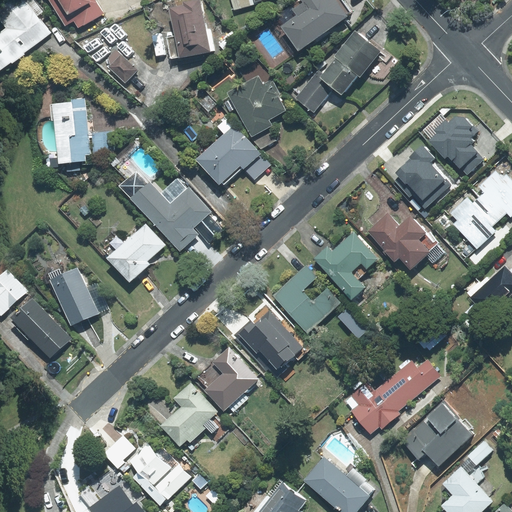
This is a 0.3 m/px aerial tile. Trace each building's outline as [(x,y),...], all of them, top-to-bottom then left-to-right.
[(23,53),(50,32),(37,16),(25,0),(24,0),(19,0),(0,14),(0,19),(7,28),(0,33),(0,69),(11,62),(12,63),(24,54),(23,53)] [(37,16),(43,12),(34,0),(25,0),(37,16)] [(50,0),(65,25),(74,20),(78,28),(103,13),(95,0),(50,0)] [(184,6),(169,8),(174,36),(167,37),(171,59),(214,51),(209,29),(206,30),(200,0),(193,0),(183,2),(184,6)] [(254,5),(252,0),(231,0),(234,10),(254,5)] [(300,0),(303,2),(293,9),(297,15),(281,26),(298,50),(347,16),(345,14),(349,11),(341,0),(300,0)] [(239,39),(232,31),(220,43),(227,50),(239,39)] [(355,31),(334,56),(336,58),(358,75),(359,76),(377,55),(386,62),(391,56),(369,38),(367,41),(355,31)] [(125,83),(137,70),(116,50),(108,58),(111,66),(109,67),(125,83)] [(342,95),(358,75),(336,58),(323,74),(320,78),(333,88),(342,95)] [(320,78),(323,74),(318,70),(296,98),(314,112),(333,88),(320,78)] [(227,93),(252,137),(268,128),(272,126),(269,120),(286,111),(278,96),(280,95),(272,80),(263,85),(258,76),(227,93)] [(195,98),(208,112),(217,104),(204,90),(195,98)] [(91,155),(85,98),(72,100),(72,102),(52,104),(54,120),(57,151),(58,164),(86,161),(85,155),(91,155)] [(424,131),(431,139),(429,141),(445,158),(448,156),(459,169),(461,168),(467,174),(483,160),(470,145),(475,141),(472,138),(478,132),(464,117),(455,117),(448,122),(442,115),(424,131)] [(261,153),(228,117),(217,126),(224,134),(196,159),(219,185),(222,183),(224,185),(242,168),(244,169),(261,153)] [(268,128),(252,137),(262,149),(277,140),(268,128)] [(113,132),(92,133),(94,154),(115,153),(113,132)] [(411,159),(395,173),(399,177),(395,181),(409,197),(413,195),(425,208),(451,184),(446,179),(445,179),(429,162),(434,158),(422,145),(409,157),(411,159)] [(271,164),(261,153),(244,169),(254,180),(271,164)] [(485,193),(480,197),(500,219),(507,212),(511,217),(511,215),(511,180),(506,174),(502,177),(496,171),(479,187),(485,193)] [(147,184),(136,172),(120,187),(180,251),(198,234),(193,228),(211,211),(189,188),(187,190),(177,179),(161,194),(150,182),(147,184)] [(500,219),(480,197),(473,204),(467,198),(451,213),(458,220),(454,224),(477,249),(496,231),(492,227),(500,219)] [(426,232),(411,216),(399,226),(387,213),(367,231),(384,250),(383,252),(393,263),(399,258),(410,269),(426,255),(433,263),(444,252),(437,245),(440,243),(429,232),(426,232)] [(164,245),(146,224),(124,244),(117,236),(110,243),(116,250),(108,257),(131,281),(150,265),(147,261),(164,245)] [(366,269),(378,258),(354,232),(332,252),(327,246),(313,259),(351,300),(365,287),(358,279),(368,270),(366,269)] [(317,277),(306,265),(299,272),(310,283),(317,277)] [(479,282),(467,293),(471,296),(469,298),(488,317),(511,294),(511,268),(509,271),(505,266),(490,280),(487,277),(480,284),(479,282)] [(71,325),(98,313),(86,288),(77,268),(50,280),(71,325)] [(28,291),(7,269),(0,275),(0,315),(1,316),(28,291)] [(313,303),(302,291),(310,283),(299,272),(273,296),(307,333),(340,302),(327,289),(313,303)] [(109,308),(98,283),(86,288),(98,313),(109,308)] [(32,299),(11,318),(50,358),(71,338),(32,299)] [(298,359),(311,347),(285,319),(281,324),(265,307),(255,317),(256,318),(235,337),(266,370),(268,368),(277,377),(280,375),(286,381),(295,373),(286,363),(295,355),(298,359)] [(469,317),(464,323),(471,330),(476,325),(469,317)] [(244,393),(259,379),(229,347),(213,362),(214,363),(198,378),(207,388),(205,390),(224,410),(229,407),(234,412),(249,398),(244,393)] [(412,362),(392,377),(411,401),(441,376),(427,360),(417,368),(412,362)] [(411,401),(392,377),(374,391),(367,382),(352,395),(359,405),(352,411),(370,433),(379,426),(382,429),(401,414),(399,411),(411,401)] [(213,437),(216,440),(227,430),(213,416),(218,412),(191,382),(173,398),(177,403),(169,410),(173,415),(162,425),(181,445),(187,439),(190,443),(206,428),(212,434),(214,432),(216,434),(213,437)] [(438,465),(472,435),(468,431),(473,427),(465,419),(461,422),(459,420),(461,418),(444,400),(400,441),(418,459),(426,452),(438,465)] [(135,449),(123,436),(105,452),(124,472),(130,467),(123,460),(135,449)] [(477,484),(483,478),(481,472),(488,469),(487,466),(480,469),(478,465),(493,451),(484,441),(467,456),(469,458),(443,484),(453,495),(441,506),(447,511),(480,511),(492,502),(477,484)] [(157,457),(148,444),(130,461),(137,472),(133,477),(161,506),(166,498),(168,500),(192,477),(180,464),(171,468),(157,457)] [(346,476),(324,457),(304,481),(340,511),(356,511),(375,490),(352,470),(346,476)] [(140,501),(115,469),(81,496),(93,511),(144,511),(137,503),(140,501)] [(200,473),(192,480),(201,489),(208,482),(200,473)] [(301,511),(298,511),(306,500),(283,481),(258,511),(301,511)] [(206,496),(216,505),(222,498),(213,489),(206,496)] [(511,511),(504,503),(494,511),(511,511)]
